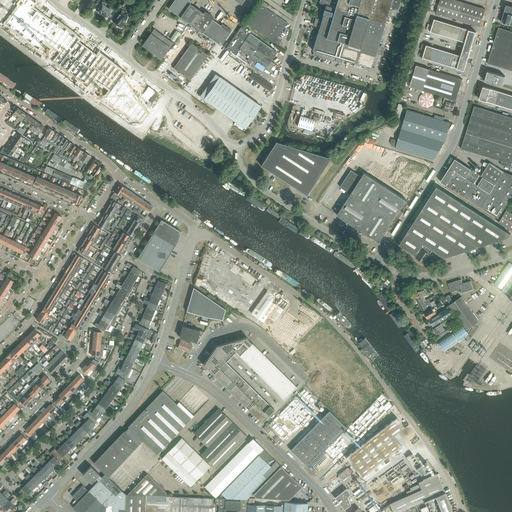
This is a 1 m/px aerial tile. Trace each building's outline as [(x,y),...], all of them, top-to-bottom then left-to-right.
[(6,24),(5,25),(9,27),(10,27),(34,45),(34,46),(37,49),(38,48),(63,67),(63,68),(66,70),(67,70),(83,83),(87,86),(87,85),(104,98),(104,99),(107,101),(108,101),(113,104),(113,105),(116,107),(116,106),(138,121),(139,119),(141,120),(147,113),(145,111),(150,104),(153,106),(154,104),(156,102),(157,99),(158,98),(159,97),(159,96),(159,95),(159,94),(158,94),(157,93),(158,93),(149,87),(147,86),(146,88),(34,3),(36,2),(35,1),(35,0),(23,0),(22,2),(20,1),(19,3),(20,4),(6,23),(6,24)] [(95,0),(86,0),(83,5),(89,9),(95,0)] [(203,31),(202,33),(220,46),(231,30),(222,24),(221,25),(212,19),(213,18),(213,17),(212,16),(211,15),(209,14),(208,13),(206,12),(204,11),(204,12),(205,12),(203,13),(190,3),(191,1),(190,0),(174,0),(168,9),(194,27),(195,25),(203,31)] [(319,0),(319,2),(326,4),(312,50),(314,51),(313,54),(342,63),(343,59),(371,68),(389,6),(397,8),(399,0),(319,0)] [(440,0),(436,13),(480,27),(485,9),(455,0),(440,0)] [(105,4),(103,2),(97,11),(99,12),(98,13),(101,15),(107,7),(104,6),(105,4)] [(271,38),(279,44),(281,41),(276,37),(285,26),(287,23),(258,2),(244,22),(270,40),(271,38)] [(501,22),(511,24),(511,6),(506,5),(501,22)] [(107,7),(101,15),(105,17),(107,18),(113,9),(110,7),(109,9),(107,7)] [(116,25),(120,28),(122,26),(123,27),(125,24),(124,23),(128,17),(123,14),(125,12),(122,10),(117,18),(117,17),(113,23),(116,25)] [(476,32),(434,19),(432,25),(428,24),(427,29),(427,30),(431,32),(465,42),(461,56),(426,45),(423,44),(422,45),(420,50),(425,51),(423,58),(464,70),(468,58),(472,44),(476,32)] [(239,49),(270,71),(275,64),(271,61),(277,52),(241,27),(226,48),(235,55),(239,49)] [(489,57),(488,63),(502,67),(511,70),(511,31),(499,27),(496,36),(495,38),(495,39),(494,42),(493,45),(491,51),(489,57)] [(150,34),(142,45),(161,59),(169,47),(169,48),(173,43),(154,29),(150,34)] [(173,68),(190,80),(208,55),(191,43),(173,68)] [(442,110),(448,112),(449,109),(453,110),(455,105),(456,105),(458,97),(457,96),(463,80),(416,65),(410,87),(445,97),(443,102),(444,104),(446,104),(445,107),(443,108),(442,110)] [(269,91),(273,86),(251,71),(248,76),(269,91)] [(17,84),(0,72),(0,80),(13,90),(17,84)] [(219,77),(204,99),(243,126),(245,128),(248,124),(259,108),(260,106),(219,77)] [(511,95),(483,86),(479,99),(511,109),(511,95)] [(42,104),(22,90),(19,94),(39,108),(42,104)] [(501,165),(511,168),(511,117),(474,106),(461,149),(502,161),(501,165)] [(12,115),(17,118),(22,111),(17,108),(12,115)] [(444,120),(407,109),(401,129),(402,129),(445,142),(450,123),(444,121),(444,120)] [(17,118),(21,121),(26,114),(22,111),(17,118)] [(21,121),(26,124),(31,117),(26,114),(21,121)] [(26,124),(30,127),(35,120),(31,117),(26,124)] [(33,132),(34,131),(40,123),(35,120),(30,127),(29,129),(33,132)] [(81,131),(65,120),(63,123),(79,134),(81,131)] [(40,123),(34,131),(39,134),(44,126),(40,123)] [(48,127),(47,129),(43,135),(45,136),(41,141),(40,140),(36,145),(38,146),(39,147),(42,142),(44,140),(46,137),(51,129),(48,127)] [(47,142),(49,139),(50,138),(55,131),(51,129),(46,137),(44,140),(42,142),(44,143),(45,141),(47,143),(47,142)] [(445,142),(402,129),(401,129),(396,147),(433,158),(445,142)] [(47,142),(51,144),(53,141),(58,134),(55,131),(50,138),(49,139),(47,142)] [(16,132),(13,137),(20,142),(23,137),(16,132)] [(91,139),(82,132),(80,135),(89,142),(91,139)] [(56,143),(61,136),(58,134),(53,141),(51,144),(53,145),(54,144),(55,145),(56,143)] [(56,147),(53,152),(54,153),(58,148),(60,145),(64,138),(61,136),(56,143),(55,145),(54,146),(56,147)] [(13,137),(10,141),(17,146),(20,142),(13,137)] [(60,149),(61,150),(63,148),(68,141),(64,138),(60,145),(58,148),(57,148),(55,153),(56,154),(60,149)] [(20,148),(17,146),(10,141),(7,146),(17,152),(20,148)] [(67,150),(71,143),(68,141),(63,148),(61,150),(60,152),(58,155),(62,158),(64,156),(62,154),(64,152),(63,151),(64,149),(67,150)] [(261,165),(307,195),(331,158),(276,142),(261,165)] [(67,151),(71,153),(68,158),(64,156),(62,158),(65,160),(67,162),(68,162),(69,159),(70,158),(72,154),(77,147),(72,144),(67,151)] [(10,156),(11,155),(13,157),(17,152),(7,146),(5,148),(4,148),(0,152),(10,156)] [(72,154),(70,158),(74,160),(74,159),(76,156),(80,149),(77,147),(72,154)] [(75,161),(75,160),(78,161),(79,158),(84,152),(80,149),(76,156),(74,159),(74,160),(73,160),(75,161)] [(78,161),(80,162),(78,164),(80,166),(81,163),(83,161),(87,154),(84,152),(79,158),(78,161)] [(54,154),(51,159),(56,162),(59,157),(54,154)] [(87,163),(91,156),(87,154),(83,161),(81,163),(80,166),(82,167),(85,162),(87,163)] [(441,182),(446,185),(498,218),(511,195),(511,175),(503,172),(495,185),(456,159),(451,166),(451,167),(441,182)] [(86,171),(88,172),(90,169),(92,171),(97,164),(92,161),(86,171)] [(91,174),(95,177),(102,168),(98,165),(91,174)] [(49,167),(47,173),(52,175),(55,170),(49,167)] [(222,183),(224,180),(204,168),(202,171),(222,183)] [(55,170),(52,175),(58,178),(61,172),(55,170)] [(152,181),(136,170),(134,173),(151,184),(152,181)] [(362,231),(361,234),(365,237),(367,234),(379,242),(390,226),(393,221),(406,200),(407,200),(364,173),(362,177),(351,170),(345,180),(340,187),(351,194),(337,215),(362,231)] [(42,178),(37,176),(33,184),(38,186),(42,178)] [(47,180),(42,178),(38,186),(43,189),(47,180)] [(52,182),(47,180),(43,189),(48,191),(52,182)] [(246,193),(226,181),(224,185),(243,197),(246,193)] [(57,185),(52,182),(48,191),(53,193),(57,185)] [(119,195),(120,194),(125,187),(120,184),(114,192),(119,195)] [(62,187),(57,185),(53,193),(58,195),(62,187)] [(442,256),(445,258),(507,238),(510,233),(437,186),(399,244),(415,255),(416,254),(417,255),(415,257),(425,263),(428,258),(433,261),(440,259),(442,256)] [(67,189),(62,187),(58,195),(63,197),(67,189)] [(120,194),(124,196),(129,190),(125,187),(120,194)] [(72,191),(67,189),(63,197),(68,199),(72,191)] [(133,193),(129,190),(124,196),(128,199),(133,193)] [(8,191),(4,200),(8,202),(12,193),(8,191)] [(77,193),(72,191),(68,199),(73,201),(77,193)] [(12,193),(8,202),(13,204),(16,194),(12,193)] [(78,204),(81,199),(83,200),(84,198),(82,197),(82,195),(77,193),(73,201),(78,204)] [(128,199),(132,202),(137,195),(133,193),(128,199)] [(16,194),(13,204),(17,205),(21,196),(16,194)] [(132,202),(136,205),(141,198),(137,195),(132,202)] [(21,196),(17,205),(21,207),(22,205),(25,198),(21,196)] [(266,206),(249,196),(247,199),(264,209),(266,206)] [(136,205),(140,207),(145,201),(141,198),(136,205)] [(27,210),(28,207),(31,209),(34,202),(29,200),(27,207),(25,210),(26,210),(27,210)] [(112,200),(110,204),(119,209),(120,207),(118,206),(119,204),(112,200)] [(140,207),(144,210),(149,203),(145,201),(140,207)] [(203,215),(185,202),(182,206),(200,219),(203,215)] [(153,206),(149,203),(144,210),(148,213),(153,206)] [(43,206),(38,204),(34,213),(39,215),(39,216),(42,217),(44,213),(45,209),(42,208),(43,206)] [(110,204),(107,208),(114,212),(116,210),(117,211),(119,209),(110,204)] [(107,208),(105,212),(112,216),(114,212),(107,208)] [(279,216),(267,208),(265,212),(277,219),(279,216)] [(499,223),(511,231),(511,213),(507,210),(499,223)] [(51,215),(51,216),(59,221),(62,216),(55,212),(53,216),(51,215)] [(105,212),(102,216),(109,221),(112,216),(105,212)] [(137,215),(134,220),(141,224),(144,220),(137,215)] [(51,216),(50,217),(52,218),(50,221),(56,225),(59,221),(51,216)] [(102,216),(100,221),(107,225),(109,221),(102,216)] [(298,227),(281,217),(279,220),(296,231),(298,227)] [(137,258),(159,271),(177,241),(178,242),(181,232),(161,219),(160,219),(161,220),(137,258)] [(134,220),(132,224),(138,228),(141,224),(134,220)] [(46,223),(45,224),(54,229),(56,225),(50,221),(48,224),(46,223)] [(107,225),(100,221),(97,225),(104,229),(107,225)] [(45,224),(45,225),(47,226),(45,230),(51,233),(54,229),(45,224)] [(132,224),(129,228),(136,232),(138,228),(132,224)] [(94,225),(91,229),(98,233),(101,229),(94,225)] [(136,232),(129,228),(127,232),(133,236),(136,232)] [(310,235),(300,228),(296,233),(307,240),(310,235)] [(3,235),(0,242),(4,244),(6,240),(7,237),(6,237),(7,234),(9,231),(10,232),(10,231),(6,229),(5,233),(3,235)] [(96,237),(98,233),(91,229),(89,233),(96,237)] [(41,232),(40,233),(48,238),(51,233),(45,230),(43,233),(41,232)] [(123,232),(120,236),(127,240),(130,236),(123,232)] [(40,233),(40,234),(41,235),(40,238),(46,242),(48,238),(40,233)] [(96,237),(89,233),(86,237),(93,241),(96,237)] [(332,249),(311,235),(308,239),(329,253),(332,249)] [(120,236),(118,240),(125,244),(127,240),(120,236)] [(86,237),(84,241),(91,245),(93,241),(86,237)] [(46,242),(40,238),(38,241),(36,240),(35,241),(43,246),(46,242)] [(118,240),(115,244),(122,249),(125,244),(118,240)] [(43,246),(35,241),(34,242),(36,243),(34,247),(41,250),(43,246)] [(84,241),(81,245),(88,250),(91,245),(84,241)] [(122,249),(115,244),(113,249),(120,253),(122,249)] [(79,250),(85,254),(88,255),(91,251),(88,250),(81,245),(79,250)] [(272,264),(246,246),(243,250),(269,268),(272,264)] [(30,249),(30,250),(38,255),(41,250),(34,247),(32,250),(30,249)] [(38,255),(30,250),(29,251),(31,252),(29,255),(35,259),(38,255)] [(85,254),(79,250),(77,252),(94,262),(95,260),(88,255),(85,254)] [(355,264),(333,250),(330,255),(352,269),(355,264)] [(112,256),(119,260),(121,256),(113,251),(112,252),(114,253),(112,256)] [(73,258),(81,263),(84,258),(76,254),(73,258)] [(119,260),(112,256),(110,259),(108,258),(108,259),(109,260),(116,264),(119,260)] [(71,263),(78,267),(81,263),(73,258),(71,263)] [(109,260),(107,264),(114,268),(116,264),(109,260)] [(128,262),(126,265),(132,269),(130,271),(138,276),(141,271),(134,266),(129,263),(128,262)] [(501,292),(511,299),(511,264),(509,262),(494,284),(503,290),(501,292)] [(68,267),(76,272),(78,267),(71,263),(68,267)] [(114,268),(107,264),(104,268),(111,273),(114,268)] [(301,284),(274,265),(271,270),(298,288),(301,284)] [(65,271),(73,276),(76,272),(68,267),(65,271)] [(376,287),(359,267),(355,271),(372,290),(376,287)] [(100,274),(107,279),(110,274),(102,270),(100,274)] [(63,276),(70,280),(73,276),(65,271),(63,276)] [(124,271),(123,273),(135,280),(138,276),(130,271),(129,274),(124,271)] [(123,273),(122,275),(126,278),(124,281),(132,285),(135,280),(123,273)] [(97,278),(105,283),(107,279),(100,274),(97,278)] [(60,280),(68,285),(70,280),(63,276),(60,280)] [(7,282),(11,285),(14,281),(7,277),(5,280),(8,282),(7,282)] [(94,283),(102,288),(105,283),(97,278),(94,283)] [(158,280),(153,278),(152,281),(157,283),(156,285),(163,289),(166,283),(158,280)] [(2,285),(8,289),(11,285),(7,282),(8,282),(5,280),(2,285)] [(57,284),(65,289),(68,285),(60,280),(57,284)] [(448,284),(451,292),(461,288),(462,293),(473,289),(470,281),(463,283),(461,280),(448,284)] [(118,281),(117,283),(119,284),(130,291),(133,286),(132,285),(124,281),(123,284),(118,281)] [(116,282),(114,284),(120,288),(119,290),(126,295),(128,296),(130,291),(119,284),(117,283),(116,282)] [(92,287),(99,292),(102,288),(94,283),(92,287)] [(55,289),(62,293),(65,289),(57,284),(55,289)] [(8,289),(2,285),(0,288),(2,290),(2,291),(6,293),(8,289)] [(148,289),(161,294),(163,289),(156,285),(154,289),(149,287),(148,289)] [(316,295),(301,285),(298,289),(313,299),(316,295)] [(89,292),(97,296),(99,292),(92,287),(89,292)] [(52,293),(60,298),(62,293),(55,289),(52,293)] [(111,289),(110,292),(111,292),(114,294),(123,300),(126,295),(119,290),(117,293),(111,289)] [(153,292),(151,296),(159,299),(161,294),(148,289),(148,290),(153,292)] [(390,307),(377,289),(372,292),(385,310),(390,307)] [(415,299),(416,301),(417,301),(422,311),(426,308),(427,310),(433,306),(428,299),(426,300),(424,297),(427,295),(424,290),(418,293),(419,296),(415,298),(416,299),(415,299)] [(86,296),(94,301),(97,296),(89,292),(86,296)] [(111,292),(110,294),(115,297),(113,300),(120,304),(122,306),(125,301),(123,300),(114,294),(111,292)] [(49,297),(57,302),(60,298),(52,293),(49,297)] [(445,297),(450,304),(448,305),(467,330),(479,321),(461,296),(453,302),(448,295),(445,297)] [(84,300),(91,305),(94,301),(86,296),(84,300)] [(159,299),(151,296),(150,299),(145,297),(144,299),(157,304),(159,299)] [(335,310),(317,296),(314,300),(332,313),(335,310)] [(47,302),(55,307),(57,302),(49,297),(47,302)] [(105,299),(104,301),(107,303),(117,309),(119,311),(122,306),(120,304),(113,300),(111,302),(105,299)] [(147,306),(155,310),(157,304),(144,299),(143,301),(148,303),(147,306)] [(81,305),(89,309),(91,305),(84,300),(81,305)] [(104,301),(103,304),(108,307),(107,310),(114,314),(116,316),(119,311),(117,309),(107,303),(104,301)] [(44,306),(50,310),(52,311),(55,307),(47,302),(44,306)] [(78,309),(86,314),(89,309),(81,305),(78,309)] [(44,306),(41,311),(45,313),(45,314),(47,315),(50,310),(44,306)] [(141,307),(140,309),(152,315),(155,310),(147,306),(146,309),(141,307)] [(425,313),(428,318),(436,313),(432,308),(425,313)] [(438,325),(433,328),(437,335),(445,330),(441,324),(440,324),(439,323),(446,318),(452,328),(457,324),(452,315),(448,308),(429,319),(433,326),(437,324),(438,325)] [(76,313),(84,318),(86,314),(78,309),(76,313)] [(152,315),(140,309),(139,312),(144,314),(143,317),(150,320),(152,315)] [(100,310),(99,311),(99,312),(102,313),(111,319),(114,314),(107,310),(105,313),(100,310)] [(41,311),(39,315),(45,319),(47,315),(45,314),(45,313),(41,311)] [(339,311),(334,316),(349,331),(354,326),(339,311)] [(99,312),(98,314),(102,316),(103,316),(101,319),(108,324),(110,325),(111,325),(113,327),(116,322),(111,319),(102,313),(99,312)] [(404,326),(393,312),(390,314),(400,328),(404,326)] [(73,318),(81,322),(84,318),(76,313),(73,318)] [(39,315),(36,319),(43,323),(45,319),(39,315)] [(138,324),(144,327),(145,324),(148,325),(150,320),(143,317),(141,320),(139,319),(138,321),(139,322),(138,324)] [(70,322),(72,323),(78,327),(81,322),(73,318),(70,322)] [(97,321),(94,325),(103,331),(105,328),(108,330),(111,325),(110,325),(108,324),(101,319),(99,322),(97,321)] [(72,323),(69,328),(71,330),(72,329),(76,331),(78,327),(72,323)] [(137,334),(145,337),(148,332),(143,330),(144,327),(138,324),(136,329),(139,330),(137,334)] [(179,337),(197,342),(204,332),(183,325),(179,337)] [(437,342),(444,352),(469,335),(462,325),(437,342)] [(44,338),(37,331),(35,329),(31,332),(34,336),(35,335),(37,337),(38,336),(40,338),(38,340),(41,342),(44,338)] [(421,349),(406,330),(403,333),(418,352),(421,349)] [(34,336),(31,332),(28,336),(33,341),(36,338),(37,337),(35,335),(34,336)] [(65,336),(70,340),(73,335),(66,332),(64,336),(65,336)] [(133,337),(133,338),(143,342),(145,337),(137,334),(136,337),(134,336),(133,337)] [(58,339),(51,335),(49,340),(51,341),(53,344),(58,339)] [(28,336),(24,339),(27,342),(28,342),(30,344),(31,343),(33,345),(35,343),(33,341),(28,336)] [(236,351),(240,355),(252,343),(246,337),(227,342),(216,345),(216,346),(214,349),(203,364),(262,422),(274,409),(226,361),(228,359),(236,351)] [(143,342),(133,338),(132,338),(132,339),(132,340),(134,341),(133,344),(140,348),(143,342)] [(32,346),(30,344),(28,342),(27,342),(24,339),(21,342),(28,350),(31,347),(31,346),(32,346)] [(177,348),(188,353),(192,344),(181,340),(177,348)] [(21,342),(17,346),(20,349),(21,349),(23,351),(24,350),(26,352),(28,350),(21,342)] [(296,387),(252,343),(240,355),(284,399),(296,387)] [(130,349),(138,353),(140,348),(133,344),(130,349)] [(19,355),(22,351),(23,351),(21,349),(20,349),(17,346),(13,349),(19,355)] [(19,355),(13,349),(10,353),(13,356),(14,355),(16,357),(17,357),(19,355)] [(128,354),(135,358),(138,353),(130,349),(128,354)] [(61,350),(57,355),(64,362),(69,358),(61,350)] [(10,353),(6,356),(12,362),(12,361),(15,358),(16,357),(14,355),(13,356),(10,353)] [(126,357),(122,355),(121,357),(133,363),(135,358),(128,354),(126,357)] [(57,355),(53,359),(60,366),(64,362),(57,355)] [(7,356),(3,360),(6,363),(7,363),(9,365),(10,364),(12,366),(14,364),(12,362),(6,356),(7,356)] [(123,364),(130,368),(133,363),(121,357),(120,357),(120,358),(125,361),(123,364)] [(53,359),(49,363),(57,370),(60,366),(53,359)] [(90,360),(86,364),(91,369),(93,371),(94,372),(98,368),(95,365),(99,362),(93,359),(91,361),(90,360)] [(3,360),(0,362),(0,363),(5,369),(8,365),(9,365),(7,363),(6,363),(3,360)] [(39,371),(42,367),(38,363),(31,370),(36,375),(40,372),(39,371)] [(57,370),(49,363),(45,367),(52,374),(57,370)] [(86,364),(81,369),(86,373),(91,369),(86,364)] [(121,370),(128,373),(130,368),(123,364),(121,368),(120,370),(121,370)] [(119,376),(124,379),(126,377),(128,373),(121,370),(120,370),(121,368),(119,366),(114,375),(118,377),(119,375),(119,376)] [(79,374),(75,378),(80,383),(84,379),(79,374)] [(45,375),(41,379),(46,384),(50,380),(45,375)] [(119,375),(118,377),(115,380),(122,385),(126,381),(124,379),(119,376),(119,375)] [(46,384),(41,379),(38,376),(34,381),(36,383),(42,388),(46,384)] [(75,378),(71,383),(76,388),(80,383),(75,378)] [(110,387),(109,389),(115,394),(119,390),(108,382),(106,380),(104,383),(110,387)] [(109,380),(108,382),(119,390),(122,385),(115,380),(113,383),(109,380)] [(32,383),(30,385),(37,393),(42,388),(36,383),(34,386),(32,383)] [(71,383),(67,387),(72,392),(76,388),(71,383)] [(30,385),(26,389),(25,389),(28,392),(33,397),(37,393),(30,385)] [(12,390),(15,388),(14,386),(13,386),(7,392),(11,396),(13,394),(12,392),(12,391),(12,390)] [(67,387),(62,391),(67,396),(72,392),(67,387)] [(17,389),(16,388),(12,392),(13,393),(17,397),(15,399),(22,406),(24,404),(25,405),(29,401),(24,396),(21,393),(17,389)] [(25,389),(21,393),(24,396),(29,401),(33,397),(28,392),(25,389)] [(109,389),(105,394),(112,399),(115,394),(109,389)] [(67,396),(62,391),(58,395),(63,400),(67,396)] [(191,418),(163,391),(128,427),(129,427),(125,431),(124,430),(93,463),(108,477),(143,441),(157,454),(191,418)] [(105,394),(102,398),(109,403),(112,399),(105,394)] [(63,400),(58,395),(54,400),(56,401),(54,403),(60,409),(66,402),(63,400)] [(109,403),(102,398),(99,403),(105,408),(109,403)] [(11,407),(16,412),(19,408),(14,403),(11,407)] [(99,403),(95,407),(102,412),(105,408),(99,403)] [(46,408),(51,413),(55,409),(50,404),(46,408)] [(7,411),(12,416),(16,412),(11,407),(7,411)] [(102,412),(95,407),(92,412),(99,417),(102,412)] [(0,412),(3,415),(8,420),(12,416),(7,411),(4,408),(0,412)] [(51,413),(46,408),(42,413),(47,417),(51,413)] [(246,436),(218,408),(193,434),(207,448),(201,454),(215,468),(246,436)] [(329,410),(290,450),(308,467),(346,427),(329,410)] [(84,415),(87,420),(85,422),(91,428),(95,424),(97,422),(95,419),(87,412),(84,415)] [(42,413),(38,417),(43,422),(47,417),(42,413)] [(0,418),(0,420),(4,424),(8,420),(3,415),(0,418)] [(34,421),(39,426),(43,422),(38,417),(34,421)] [(404,427),(396,417),(345,457),(360,475),(359,476),(358,476),(358,477),(359,477),(359,478),(360,478),(361,477),(401,446),(393,436),(404,427)] [(77,422),(87,432),(91,428),(85,422),(83,424),(79,420),(77,422)] [(34,421),(29,425),(35,430),(39,426),(34,421)] [(78,429),(77,430),(83,436),(87,432),(77,422),(75,425),(78,429)] [(35,430),(29,425),(25,430),(30,435),(35,430)] [(70,429),(69,430),(79,440),(80,442),(84,438),(83,436),(77,430),(74,433),(70,429)] [(71,436),(69,438),(75,444),(79,440),(69,430),(67,432),(71,436)] [(21,434),(17,438),(22,443),(26,439),(21,434)] [(63,436),(61,438),(71,448),(75,444),(69,438),(67,440),(63,436)] [(17,438),(13,443),(18,447),(22,443),(17,438)] [(61,446),(67,452),(71,448),(61,438),(60,440),(63,443),(61,446)] [(162,458),(190,486),(210,465),(182,438),(162,458)] [(13,443),(9,447),(14,452),(18,447),(13,443)] [(256,450),(248,443),(204,487),(215,497),(247,465),(244,462),(256,450)] [(67,452),(61,446),(58,449),(56,447),(52,450),(60,458),(62,456),(67,452)] [(9,447),(5,451),(10,456),(14,452),(9,447)] [(60,458),(52,450),(49,454),(52,458),(50,460),(56,466),(60,462),(62,460),(60,458)] [(5,451),(1,455),(7,462),(9,460),(8,458),(10,456),(5,451)] [(418,471),(420,474),(425,472),(423,468),(421,465),(420,466),(412,453),(409,455),(406,457),(408,460),(411,465),(414,469),(416,468),(418,471)] [(268,454),(263,459),(259,455),(221,493),(226,498),(247,499),(267,479),(280,465),(268,454)] [(44,466),(42,468),(48,474),(52,470),(42,460),(40,458),(37,460),(44,466)] [(56,466),(50,460),(47,463),(43,459),(42,460),(52,470),(56,466)] [(36,474),(34,476),(40,482),(44,478),(34,468),(32,466),(30,468),(36,474)] [(124,511),(125,509),(126,494),(105,474),(102,477),(91,466),(82,474),(91,483),(92,482),(94,484),(89,491),(83,485),(72,496),(78,502),(72,507),(77,511),(124,511)] [(281,466),(253,495),(256,498),(289,500),(302,486),(281,466)] [(34,468),(44,478),(48,474),(42,468),(39,471),(35,467),(34,468)] [(389,503),(393,511),(399,511),(445,492),(436,473),(422,479),(422,480),(418,482),(419,484),(410,488),(411,490),(406,492),(408,495),(389,503)] [(27,475),(26,476),(36,486),(40,482),(34,476),(31,479),(27,475)] [(28,481),(26,484),(32,490),(36,486),(26,476),(25,478),(28,481)] [(19,482),(18,484),(22,488),(28,494),(32,490),(26,484),(23,486),(19,482)] [(335,497),(344,509),(350,504),(345,498),(350,493),(346,489),(335,497)] [(0,499),(0,503),(2,506),(8,500),(6,498),(10,494),(8,492),(0,499)] [(435,496),(441,511),(452,511),(445,492),(435,496)] [(144,511),(145,495),(126,494),(124,511),(144,511)] [(212,511),(213,504),(213,498),(170,496),(169,511),(212,511)] [(8,500),(2,506),(6,510),(12,504),(16,500),(13,497),(10,501),(8,500)] [(215,498),(215,505),(219,505),(218,511),(246,511),(247,500),(240,499),(240,501),(225,501),(225,499),(215,498)] [(284,502),(283,511),(307,511),(308,503),(284,502)]
